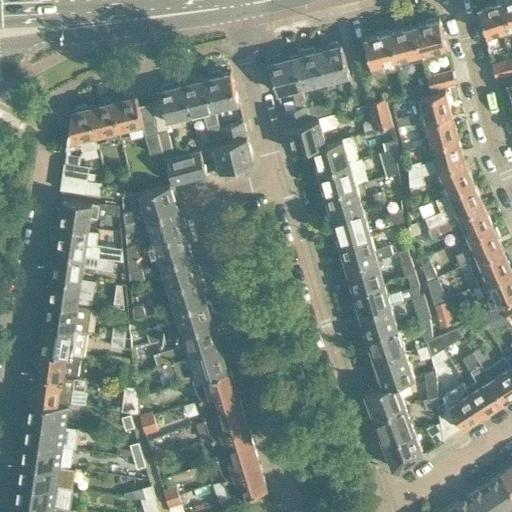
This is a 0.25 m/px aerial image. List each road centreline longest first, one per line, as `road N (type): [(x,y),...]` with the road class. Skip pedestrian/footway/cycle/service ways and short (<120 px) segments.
road 1 (residential): [(277,176),(207,198),(196,213),(297,511)]
road 2 (residential): [(390,511),(277,176)]
road 3 (unclassified): [(0,441),(42,158)]
road 4 (residential): [(455,0),(511,187)]
road 5 (residential): [(277,176),(227,0)]
road 6 (residential): [(395,511),(511,430)]
road 7 (tertiary): [(0,42),(62,34),(118,12)]
